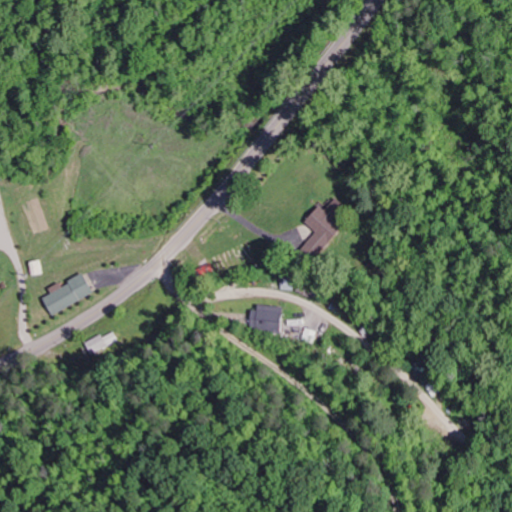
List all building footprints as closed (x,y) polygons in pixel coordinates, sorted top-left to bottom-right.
[(326,208),(310,220),(329,244),(346,231),(336,218),(348,209),(340,200),(328,210),(326,208)] [(35,263),(37,277),(48,275),(46,261),(35,263)] [(49,299),(56,316),(100,294),(90,275),(67,286),(65,284),(54,289),(57,295),(49,299)] [(286,291),(298,292),(299,280),(286,280),(286,291)] [(256,330),(285,333),(288,309),(258,306),(256,330)] [(88,344),(93,354),(121,343),(117,332),(88,344)]
